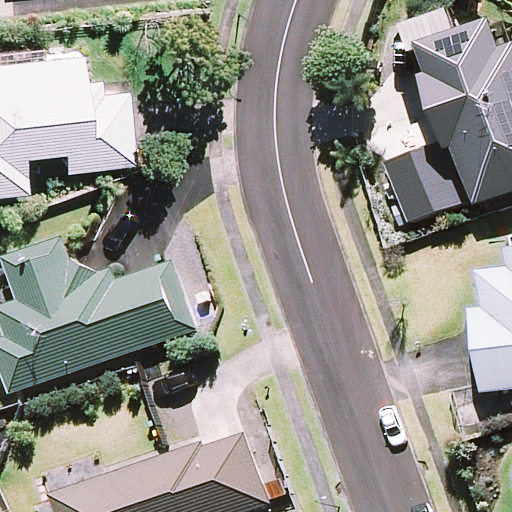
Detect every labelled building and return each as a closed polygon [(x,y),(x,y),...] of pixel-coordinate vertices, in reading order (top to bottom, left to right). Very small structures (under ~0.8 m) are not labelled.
[(502,13),(428,37),(438,67),(432,69),(456,143),(462,141),(481,199),(511,189),(511,41),(511,42),(502,13)] [(134,160),(126,84),(99,86),(97,72),(82,74),(79,48),(0,55),(0,190),(26,187),(22,148),(61,144),(63,167),(134,160)] [(452,139),(390,159),(409,220),(472,200),(452,139)] [(0,339),(0,351),(13,391),(202,328),(178,260),(123,278),(119,266),(103,271),(78,258),(70,234),(8,256),(22,298),(1,305),(12,336),(0,339)] [(511,261),(482,264),(486,304),(476,305),(485,391),(511,388),(511,261)] [(55,491),(62,511),(238,511),(272,501),(248,431),(210,444),(209,439),(55,491)]
